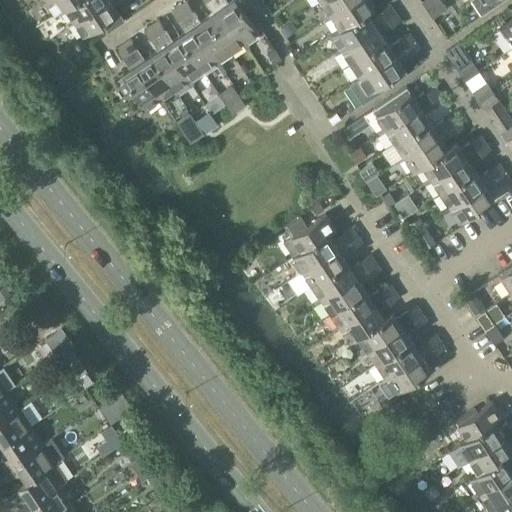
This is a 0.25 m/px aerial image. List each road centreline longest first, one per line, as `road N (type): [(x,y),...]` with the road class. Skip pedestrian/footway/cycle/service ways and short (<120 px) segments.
road 1 (tertiary): [(314,511),(0,127)]
road 2 (tertiary): [(0,191),(252,511)]
road 3 (residential): [(511,163),(409,0)]
road 4 (residential): [(511,403),(425,289)]
road 5 (residential): [(425,289),(405,284),(347,197)]
